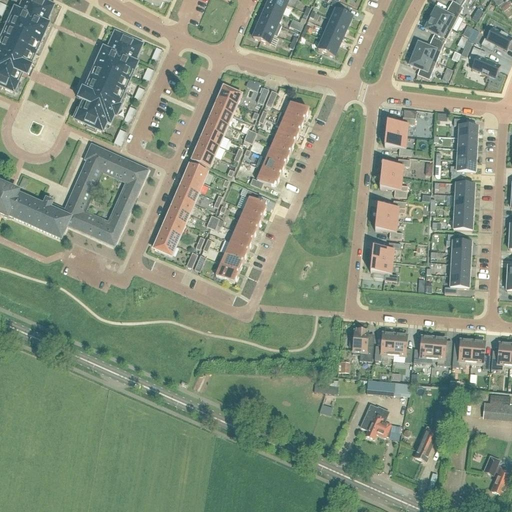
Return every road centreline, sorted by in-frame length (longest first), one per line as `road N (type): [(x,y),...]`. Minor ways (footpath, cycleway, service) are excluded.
road 1 (secondary): [(422,511),(0,323)]
road 2 (residential): [(346,88),(247,315),(131,268)]
road 3 (residential): [(491,327),(350,313),(378,94)]
road 4 (residential): [(491,327),(506,111)]
road 5 (residential): [(378,94),(506,111)]
road 6 (residential): [(223,55),(346,88)]
road 7 (residential): [(174,168),(223,55)]
